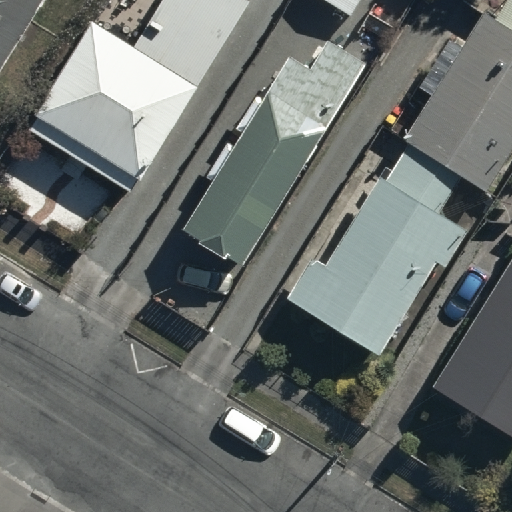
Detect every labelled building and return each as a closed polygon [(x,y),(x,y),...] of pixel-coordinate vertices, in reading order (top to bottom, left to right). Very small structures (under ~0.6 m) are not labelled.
[(0,0),(0,84),(53,0),(0,0)] [(116,0),(33,133),(136,200),(256,8),(244,0),(116,0)] [(361,0),(324,0),(351,16),(361,0)] [(511,169),(511,3),(498,28),(485,20),(469,48),(453,38),(418,96),(431,104),(404,148),(413,153),(390,190),(380,184),(361,216),(353,211),(334,243),(342,248),(324,277),(310,269),(287,308),(383,362),(438,271),(447,277),(470,239),(442,222),(462,188),(491,205),(511,169)] [(288,67),(184,241),(242,276),(367,79),(327,55),(311,81),(288,67)] [(511,276),(432,402),(511,453),(511,276)]
